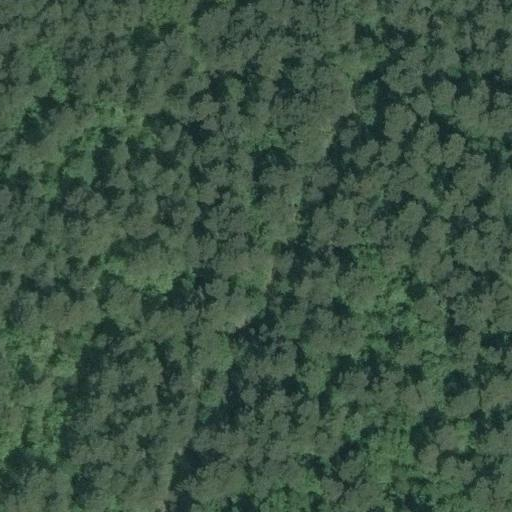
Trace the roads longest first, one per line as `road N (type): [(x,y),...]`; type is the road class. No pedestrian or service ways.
road 1 (track): [(159,511),(405,4)]
road 2 (track): [(396,0),(511,58)]
